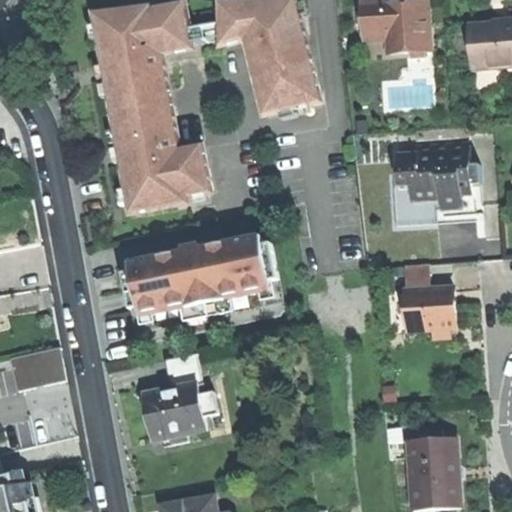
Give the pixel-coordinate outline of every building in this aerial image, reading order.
[(431,51),(436,50),(433,2),(410,4),(394,5),(393,0),(369,0),(372,35),(394,34),(395,53),(417,52),(431,51)] [(227,40),(228,47),(252,43),(258,42),(261,54),(270,52),(272,60),(257,63),(269,117),(325,105),(301,6),(271,6),(222,6),(225,26),(227,40)] [(125,160),(134,214),(190,204),(189,198),(213,194),(205,148),(180,153),(178,143),(182,142),(168,66),(164,66),(163,57),(161,48),(174,46),(175,55),(195,52),(195,46),(192,32),(187,7),(154,13),(153,8),(100,17),(109,70),(125,67),(127,79),(110,82),(122,148),(137,145),(140,158),(125,160)] [(487,70),(511,68),(511,23),(511,24),(474,26),(476,51),(486,51),(487,70)] [(225,26),(192,32),(195,46),(227,40),(225,26)] [(252,43),(257,63),(272,60),(270,52),(261,54),(258,42),(252,43)] [(163,57),(175,55),(174,46),(161,48),(163,57)] [(110,76),(110,82),(127,79),(125,67),(109,70),(110,76)] [(123,154),(125,160),(140,158),(137,145),(122,148),(123,154)] [(467,197),(476,196),(474,148),(420,150),(420,159),(400,160),(402,189),(415,188),(416,203),(446,202),(446,211),(458,211),(468,210),(467,197)] [(258,236),(120,256),(128,313),(279,291),(272,242),(260,243),(258,236)] [(455,293),(410,295),(412,334),(434,333),(450,333),(457,332),(456,312),(455,293)] [(392,335),(404,335),(402,295),(391,295),(392,335)] [(404,335),(412,334),(410,295),(402,295),(404,335)] [(450,345),(450,333),(434,333),(434,346),(450,345)] [(14,356),(19,387),(67,380),(62,348),(14,356)] [(166,361),(173,392),(200,386),(206,385),(200,354),(166,361)] [(151,423),(155,445),(209,434),(207,420),(221,417),(216,395),(202,398),(200,386),(173,392),(146,397),(151,423)] [(414,511),(425,511),(461,511),(460,482),(459,441),(412,442),(414,511)] [(28,473),(0,479),(0,511),(43,511),(37,485),(31,487),(28,473)] [(163,511),(218,511),(217,500),(163,509),(163,511)]
